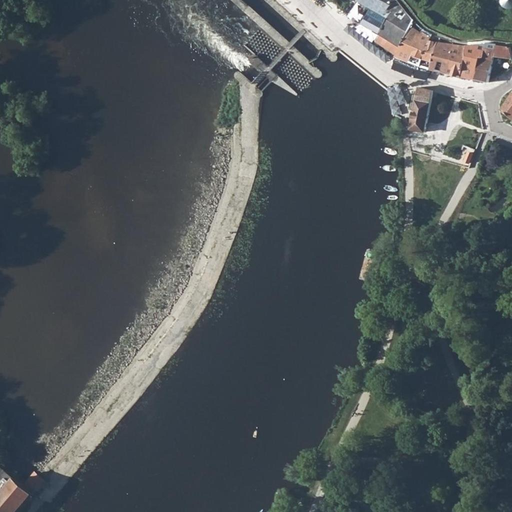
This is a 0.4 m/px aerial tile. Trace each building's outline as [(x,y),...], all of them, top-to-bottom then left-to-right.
[(359,0),(350,14),(360,20),(365,12),(368,7),(363,4),(362,5),(360,4),(363,0),(385,14),(389,10),(392,13),(387,18),(383,27),(380,33),(377,41),(397,56),(411,26),(413,21),(414,20),(406,10),(397,0),(359,0)] [(511,0),(500,0),(500,3),(504,7),(509,9),(511,8),(511,0)] [(397,56),(397,57),(421,67),(431,70),(439,42),(431,40),(433,34),(424,29),(422,33),(411,26),(397,56)] [(439,42),(431,70),(448,73),(453,45),(445,43),(439,42)] [(484,46),(474,80),(489,83),(494,56),(496,46),(496,45),(496,44),(486,43),(485,44),(484,46)] [(453,45),(448,73),(463,77),(466,48),(467,44),(466,45),(453,45)] [(466,48),(463,77),(474,80),(484,46),(485,44),(467,44),(466,48)] [(496,46),(494,56),(511,58),(511,53),(510,47),(496,45),(496,46)] [(417,101),(413,129),(426,132),(428,121),(432,101),(434,91),(421,88),(417,101)] [(511,93),(501,110),(511,118),(511,93)] [(468,162),(471,163),(474,155),(469,152),(465,161),(468,162)] [(0,497),(0,511),(18,511),(46,481),(38,474),(36,473),(26,486),(0,463),(0,477),(0,478),(2,476),(11,484),(3,494),(0,497)]
